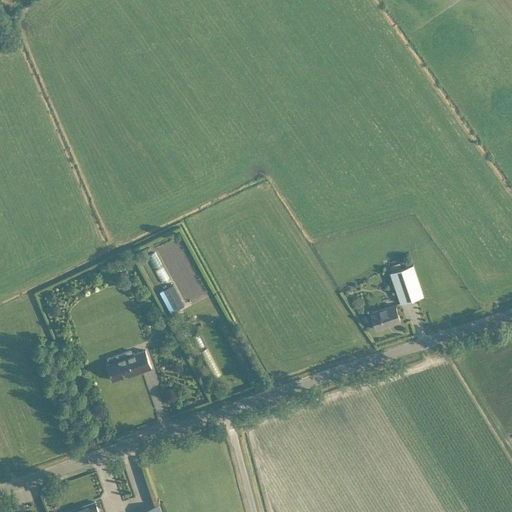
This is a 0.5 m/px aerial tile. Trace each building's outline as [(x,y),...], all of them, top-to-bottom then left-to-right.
[(164,286),(172,282),(160,254),(151,257),(164,286)] [(391,273),(398,293),(401,303),(424,295),(420,285),(413,265),(391,273)] [(174,284),(164,290),(175,311),(185,305),(174,284)] [(371,312),(373,319),(376,329),(401,321),(395,304),(371,312)] [(113,380),(127,374),(128,377),(152,368),(145,348),(133,353),(131,349),(107,358),(109,362),(106,362),(113,380)] [(69,511),(99,511),(95,502),(69,511)]
